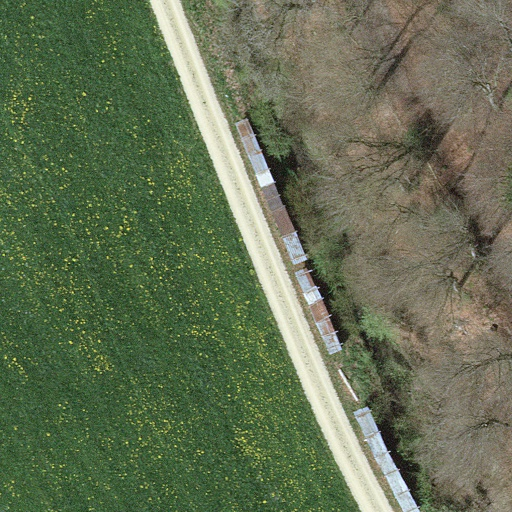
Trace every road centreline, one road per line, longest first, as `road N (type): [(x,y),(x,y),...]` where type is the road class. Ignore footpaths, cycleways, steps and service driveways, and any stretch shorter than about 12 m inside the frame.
road 1 (track): [(392,511),(348,446),(210,120),(170,0)]
road 2 (track): [(511,192),(405,0)]
